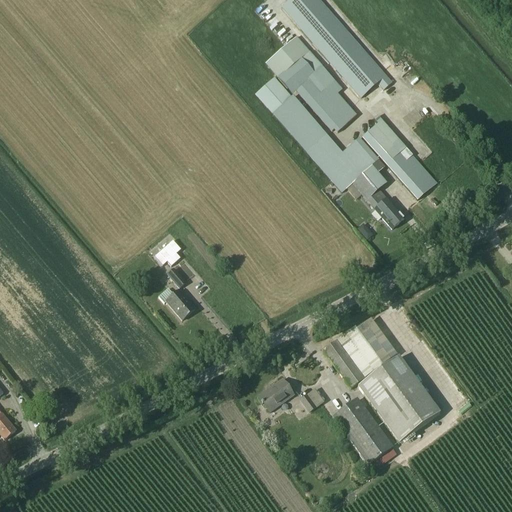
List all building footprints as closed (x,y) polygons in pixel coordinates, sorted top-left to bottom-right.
[(383,92),(391,85),(317,0),(292,0),(282,9),(315,48),(361,100),(378,85),(383,92)] [(277,80),(277,81),(290,95),(291,94),(292,96),(296,93),(306,104),(332,133),(334,132),(337,135),(339,134),(346,127),(356,118),(344,104),(336,95),(340,91),(321,69),(322,69),(296,39),(265,65),(277,80)] [(271,115),(290,98),(274,80),(255,96),(271,115)] [(368,202),(376,211),(386,202),(387,201),(379,192),(385,186),(377,176),(385,169),(359,140),(341,156),(297,105),(277,121),(341,195),(352,186),(367,203),(368,202)] [(373,121),(377,126),(362,140),(417,202),(437,185),(397,140),(377,118),(373,121)] [(392,231),(403,221),(386,202),(376,211),(375,212),(392,231)] [(369,241),(374,234),(361,224),(356,231),(369,241)] [(166,263),(170,267),(180,260),(175,254),(180,250),(172,241),(153,258),(162,267),(166,263)] [(174,270),(166,276),(179,291),(186,285),(174,270)] [(182,322),(195,311),(179,292),(173,297),(168,290),(159,298),(165,305),(166,304),(182,322)] [(375,373),(348,335),(322,353),(350,391),(375,373)] [(398,359),(358,389),(399,446),(440,416),(398,359)] [(283,382),(258,400),(269,415),(293,397),(283,382)] [(0,436),(4,442),(15,433),(2,416),(0,414),(0,398),(2,396),(3,396),(0,391),(0,436)] [(316,410),(307,397),(299,402),(309,415),(316,410)] [(393,450),(357,401),(332,419),(367,468),(393,450)]
